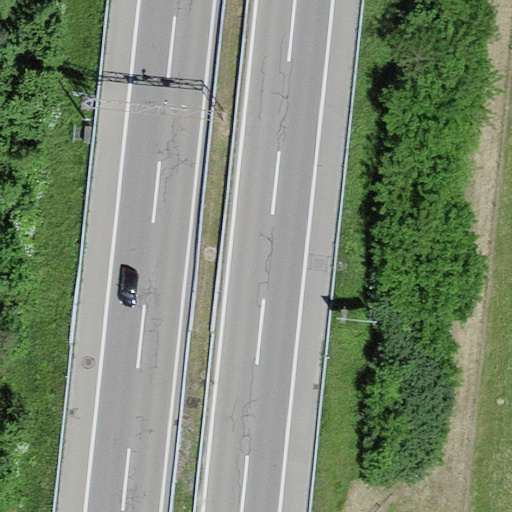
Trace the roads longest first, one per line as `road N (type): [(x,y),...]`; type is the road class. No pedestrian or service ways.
road 1 (motorway): [(243,511),(296,0)]
road 2 (motorway): [(176,0),(123,511)]
